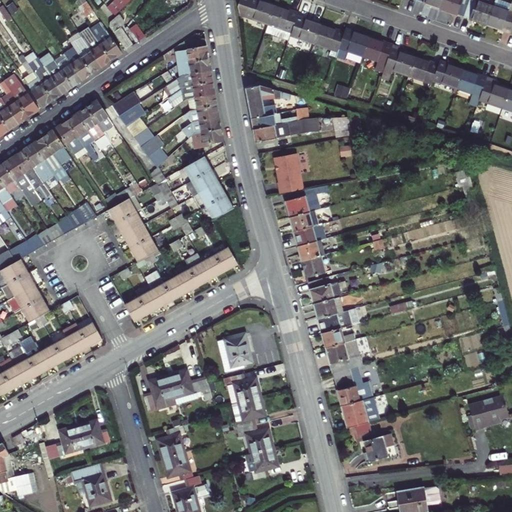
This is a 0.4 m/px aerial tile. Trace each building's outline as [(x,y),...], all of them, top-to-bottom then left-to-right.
[(116,0),(110,5),(114,12),(131,0),(116,0)] [(278,5),(262,0),(244,0),(242,6),(244,15),(271,24),(278,5)] [(443,0),(441,7),(466,15),(471,0),(443,0)] [(471,0),(466,15),(488,23),(495,4),(482,0),(471,0)] [(89,3),(79,10),(85,19),(95,12),(89,3)] [(511,8),(511,10),(495,4),(488,23),(511,31),(511,30),(511,8)] [(278,5),(271,24),(296,33),(301,17),(302,14),(278,5)] [(115,17),(112,21),(111,27),(127,51),(134,46),(115,17)] [(324,25),(301,17),(296,33),(295,36),(318,44),(324,25)] [(94,32),(102,44),(113,61),(123,54),(112,37),(105,28),(102,23),(97,26),(98,29),(94,32)] [(324,25),(318,44),(342,52),(343,49),(349,34),(324,25)] [(129,33),(137,44),(144,39),(137,28),(129,33)] [(350,30),(349,34),(343,49),(367,57),(374,38),(350,30)] [(80,33),(70,40),(73,44),(82,37),(80,33)] [(75,48),(78,52),(93,74),(103,67),(92,51),(88,45),(82,37),(73,44),(75,48)] [(397,46),(374,38),(367,57),(390,65),(397,46)] [(191,41),(192,50),(207,47),(206,39),(191,41)] [(102,44),(92,51),(103,67),(113,61),(102,44)] [(403,48),(397,46),(390,65),(386,76),(393,78),(396,71),(413,77),(419,58),(402,52),(403,48)] [(178,53),(180,65),(209,59),(207,47),(192,50),(178,53)] [(75,48),(66,54),(68,58),(78,52),(75,48)] [(78,52),(68,58),(83,81),(93,74),(78,52)] [(56,61),(59,64),(68,58),(66,54),(56,61)] [(49,71),(64,94),(74,87),(59,64),(56,61),(54,57),(44,64),(49,71)] [(83,81),(68,58),(59,64),(74,87),(83,81)] [(443,66),(419,58),(413,77),(436,85),(437,82),(443,66)] [(182,76),(188,75),(212,71),(209,59),(180,65),(182,76)] [(35,72),(28,62),(24,65),(31,75),(35,72)] [(444,63),(443,66),(437,82),(461,90),(467,71),(444,63)] [(49,71),(39,78),(54,101),(64,94),(49,71)] [(168,88),(173,97),(187,88),(214,83),(212,71),(188,75),(168,88)] [(491,79),(467,71),(461,90),(484,98),(491,79)] [(37,75),(27,82),(44,107),(54,101),(39,78),(37,75)] [(498,81),(491,79),(484,98),(483,102),(507,110),(511,96),(511,90),(497,85),(498,81)] [(40,110),(20,81),(10,88),(12,92),(30,117),(40,110)] [(175,109),(189,100),(216,95),(214,83),(187,88),(173,97),(169,99),(175,109)] [(247,104),(263,101),(282,97),(291,99),(291,92),(270,85),(243,91),(246,100),(247,104)] [(116,108),(121,116),(139,105),(144,102),(136,91),(116,104),(116,108)] [(30,117),(12,92),(3,98),(9,107),(20,124),(30,117)] [(189,100),(192,111),(218,106),(216,95),(189,100)] [(295,98),(295,106),(295,112),(295,120),(306,120),(305,101),(295,98)] [(88,107),(103,130),(104,132),(115,124),(98,100),(88,107)] [(249,114),(251,120),(292,113),(292,109),(277,112),(275,107),(265,108),(263,101),(247,104),(249,114)] [(121,116),(128,127),(141,118),(145,115),(139,105),(121,116)] [(194,123),(220,117),(218,106),(192,111),(184,117),(190,126),(194,123)] [(9,107),(0,112),(0,114),(10,130),(20,124),(9,107)] [(88,107),(78,114),(93,137),(103,130),(88,107)] [(347,108),(352,133),(364,130),(360,112),(347,108)] [(292,113),(251,120),(253,129),(254,133),(270,129),(268,120),(293,115),(292,113)] [(0,135),(1,137),(10,130),(0,114),(0,135)] [(89,151),(90,153),(94,150),(88,140),(93,137),(78,114),(69,120),(89,151)] [(222,128),(220,117),(194,123),(196,133),(222,128)] [(134,138),(146,130),(148,129),(141,118),(128,127),(134,138)] [(69,120),(58,127),(79,158),(89,151),(69,120)] [(306,134),(306,120),(295,120),(295,124),(296,131),(296,137),(306,134)] [(270,129),(254,133),(257,145),(286,139),(285,134),(282,133),(281,127),(270,129)] [(222,128),(196,133),(194,135),(197,150),(206,148),(206,145),(225,141),(222,128)] [(148,129),(146,130),(153,139),(155,138),(148,129)] [(44,136),(66,169),(66,160),(64,156),(70,153),(55,130),(44,136)] [(146,130),(134,138),(142,147),(153,139),(146,130)] [(44,136),(35,143),(56,176),(59,181),(69,174),(66,169),(44,136)] [(160,149),(163,147),(156,137),(155,138),(153,139),(142,147),(149,158),(160,149)] [(25,150),(47,183),(56,176),(35,143),(25,150)] [(122,158),(115,147),(108,152),(115,162),(122,158)] [(160,149),(149,158),(157,168),(159,166),(167,159),(160,149)] [(25,150),(15,157),(30,179),(35,175),(43,187),(47,184),(47,183),(25,150)] [(281,186),(283,196),(286,196),(306,192),(299,156),(277,161),(281,178),(282,185),(281,186)] [(15,157),(5,163),(26,195),(30,193),(38,205),(41,203),(44,208),(47,206),(30,179),(15,157)] [(236,210),(221,183),(206,157),(185,169),(216,222),(236,210)] [(5,163),(0,166),(0,177),(16,202),(22,197),(24,200),(27,198),(26,195),(5,163)] [(157,168),(151,173),(158,184),(167,179),(159,166),(157,168)] [(457,175),(461,189),(472,186),(469,172),(457,175)] [(16,202),(0,177),(0,198),(7,208),(16,202)] [(169,189),(157,196),(162,205),(174,198),(169,189)] [(306,192),(286,196),(291,212),(293,220),(313,215),(306,192)] [(106,208),(97,195),(90,200),(97,212),(106,208)] [(121,200),(118,195),(108,201),(111,206),(121,200)] [(140,263),(146,259),(150,266),(158,261),(155,254),(160,251),(132,198),(111,210),(140,263)] [(89,203),(78,210),(87,223),(98,217),(89,203)] [(7,208),(0,212),(0,224),(12,216),(7,208)] [(78,210),(69,217),(77,229),(87,223),(78,210)] [(296,230),(297,236),(317,230),(313,215),(293,220),(296,230)] [(59,223),(67,235),(77,229),(69,217),(59,223)] [(177,232),(184,228),(189,225),(186,220),(185,217),(179,220),(172,223),(174,227),(177,232)] [(467,218),(407,230),(411,251),(471,239),(467,218)] [(59,223),(49,230),(56,241),(67,235),(59,223)] [(203,237),(208,235),(212,232),(208,225),(204,228),(200,230),(203,237)] [(49,229),(39,235),(47,246),(56,241),(49,230),(49,229)] [(300,246),(301,249),(321,244),(317,230),(297,236),(300,246)] [(47,246),(39,235),(39,234),(28,241),(36,252),(47,246)] [(382,239),(373,242),(375,250),(385,247),(382,239)] [(18,262),(24,258),(31,255),(36,252),(28,241),(28,240),(11,251),(18,262)] [(177,252),(181,249),(185,247),(181,240),(177,242),(173,245),(177,252)] [(321,244),(301,249),(304,258),(305,264),(323,259),(328,257),(325,249),(322,250),(321,244)] [(137,323),(242,266),(232,248),(128,306),(137,323)] [(0,254),(0,272),(3,270),(18,262),(11,251),(10,249),(6,251),(0,254)] [(32,322),(37,319),(41,326),(45,323),(49,321),(46,315),(53,311),(45,297),(38,283),(31,270),(24,258),(18,262),(3,270),(10,282),(17,295),(25,309),(32,322)] [(323,259),(305,264),(308,274),(309,278),(327,273),(323,259)] [(125,271),(120,274),(124,280),(129,278),(134,275),(130,268),(125,271)] [(495,275),(494,268),(480,272),(482,279),(495,275)] [(337,279),(311,286),(315,302),(316,307),(343,300),(337,279)] [(343,300),(316,307),(319,318),(321,323),(348,315),(350,315),(345,299),(343,300)] [(68,302),(63,305),(67,312),(72,309),(76,306),(73,300),(68,302)] [(390,305),(391,313),(414,310),(413,302),(390,305)] [(323,332),(324,337),(350,330),(352,329),(348,315),(321,323),(323,332)] [(0,395),(1,397),(20,387),(99,343),(105,340),(95,323),(44,351),(40,342),(26,350),(31,358),(0,375),(0,395)] [(16,340),(23,336),(19,329),(12,333),(16,340)] [(327,346),(328,351),(358,343),(364,341),(363,336),(352,339),(350,330),(324,337),(327,346)] [(242,335),(214,343),(222,372),(240,367),(239,364),(249,361),(247,354),(242,335)] [(331,360),(332,365),(361,357),(358,343),(328,351),(331,360)] [(361,357),(332,365),(334,375),(355,369),(364,367),(361,357)] [(356,375),(355,369),(334,375),(338,386),(364,379),(362,373),(356,375)] [(172,400),(208,390),(206,383),(204,378),(184,384),(181,372),(166,376),(172,400)] [(241,373),(222,378),(224,386),(230,385),(234,403),(260,396),(258,389),(256,380),(244,383),(241,373)] [(146,413),(174,406),(172,400),(166,376),(148,381),(151,394),(142,396),(146,413)] [(364,379),(338,386),(341,400),(343,407),(365,402),(369,400),(364,379)] [(242,429),(256,425),(254,419),(265,415),(263,408),(260,396),(234,403),(227,405),(234,431),(242,429)] [(506,399),(471,408),(477,433),(481,433),(486,432),(485,427),(511,421),(506,399)] [(372,428),(365,402),(343,407),(348,424),(350,434),(357,432),(372,428)] [(75,428),(82,454),(108,447),(105,433),(96,435),(93,423),(75,428)] [(242,429),(249,453),(274,446),(272,438),(269,429),(258,432),(256,425),(242,429)] [(182,452),(175,427),(162,431),(165,441),(156,443),(160,459),(182,452)] [(58,460),(82,454),(75,428),(58,433),(63,447),(55,449),(58,460)] [(375,438),(372,428),(357,432),(359,442),(375,438)] [(387,442),(367,446),(371,459),(373,469),(393,465),(387,442)] [(270,477),(268,469),(279,465),(278,462),(274,446),(249,453),(258,481),(270,477)] [(182,452),(160,459),(166,478),(175,475),(178,483),(182,482),(189,480),(182,452)] [(500,474),(511,472),(511,463),(499,465),(500,474)] [(28,473),(13,476),(17,496),(33,492),(28,473)] [(102,477),(82,482),(88,505),(108,500),(102,477)] [(189,480),(182,482),(186,496),(172,500),(175,511),(198,511),(194,499),(201,498),(198,489),(201,488),(198,477),(189,480)] [(427,511),(425,491),(399,494),(401,508),(401,511),(427,511)]
